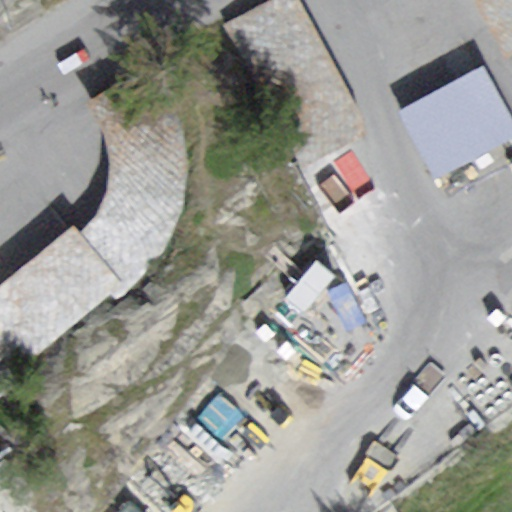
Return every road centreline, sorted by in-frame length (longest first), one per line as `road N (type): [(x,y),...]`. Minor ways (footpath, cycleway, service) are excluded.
road 1 (residential): [(305,511),(511,272)]
road 2 (residential): [(153,0),(0,98)]
